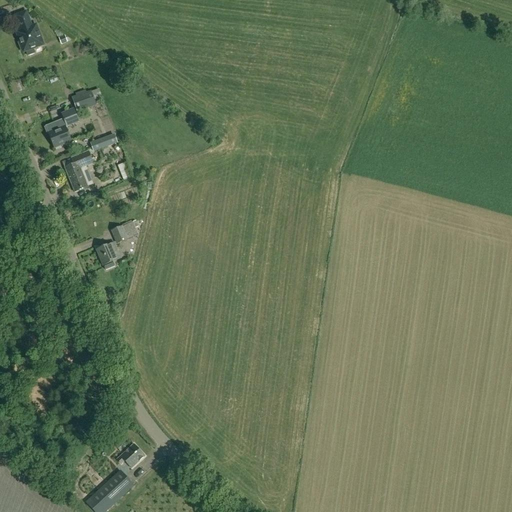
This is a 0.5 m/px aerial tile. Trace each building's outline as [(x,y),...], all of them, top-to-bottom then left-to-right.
[(45,46),(37,24),(32,26),(27,11),(14,16),(20,31),(15,33),(19,43),(18,43),(21,51),(22,51),(23,54),(26,53),(28,57),(35,54),(34,50),(45,46)] [(77,112),(97,106),(95,101),(102,99),(99,89),(91,92),(73,98),(77,112)] [(49,133),(55,148),(72,142),(66,127),(80,122),(75,109),(62,114),(64,119),(46,126),(46,127),(45,127),(48,133),(49,133)] [(103,139),(91,144),(94,152),(117,143),(114,135),(103,139)] [(88,152),(71,159),(74,165),(65,169),(69,179),(70,179),(75,192),(88,187),(80,168),(88,165),(93,163),(88,152)] [(92,169),(86,171),(93,190),(98,188),(92,169)] [(123,227),(112,231),(117,245),(129,240),(128,240),(134,237),(138,235),(133,222),(129,225),(123,227)] [(104,266),(106,271),(115,267),(113,262),(117,260),(111,245),(97,251),(104,266)] [(145,457),(134,445),(117,460),(121,465),(125,462),(132,469),(145,457)] [(106,511),(135,486),(121,471),(92,498),(104,511),(106,511)]
